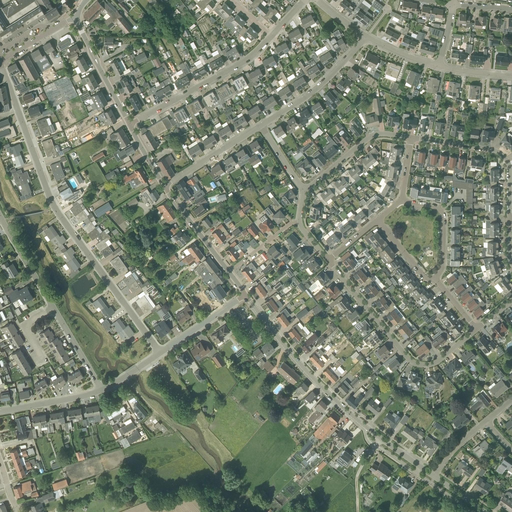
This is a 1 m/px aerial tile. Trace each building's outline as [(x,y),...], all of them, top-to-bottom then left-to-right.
[(40,20),(39,20),(43,17),(43,18),(47,16),(46,14),(43,10),(36,0),(11,0),(9,2),(10,3),(2,8),(1,7),(0,4),(0,32),(6,42),(9,40),(9,39),(12,37),(13,37),(19,33),(23,30),(23,31),(29,27),(29,26),(33,24),(33,25),(40,20)] [(56,12),(53,7),(48,0),(36,0),(43,10),(46,14),(47,16),(50,20),(51,21),(59,16),(56,12)] [(69,0),(65,0),(66,0),(63,3),(60,1),(56,5),(56,6),(61,14),(62,15),(67,9),(68,9),(73,4),(69,0)] [(115,12),(104,0),(103,0),(100,3),(97,1),(83,15),(90,22),(100,13),(106,19),(115,12)] [(203,9),(207,6),(210,10),(215,4),(213,2),(214,1),(212,0),(206,0),(199,7),(202,9),(203,9)] [(259,12),(264,6),(267,3),(263,0),(257,0),(252,6),(256,10),(257,9),(259,12)] [(359,0),(357,3),(353,0),(350,0),(345,8),(350,12),(356,5),(358,7),(362,2),(363,0),(359,0)] [(381,10),(384,6),(375,0),(373,2),(379,6),(378,8),(381,10)] [(127,13),(130,10),(125,5),(121,1),(120,2),(120,1),(118,3),(122,7),(127,13)] [(409,11),(410,2),(403,1),(402,6),(400,6),(400,9),(409,11)] [(369,8),(365,4),(362,2),(358,7),(360,8),(354,15),(360,19),(367,10),(369,8)] [(418,12),(418,9),(416,8),(417,3),(410,2),(409,11),(418,12)] [(228,6),(224,3),(221,7),(218,5),(214,10),(216,12),(218,9),(222,13),(229,6),(228,6)] [(59,16),(61,14),(56,6),(53,7),(56,12),(59,16)] [(227,21),(231,16),(229,14),(233,10),(229,7),(229,6),(222,13),(226,17),(224,19),(227,21)] [(267,9),(264,6),(259,12),(261,14),(261,15),(265,18),(273,9),(271,7),(269,7),(267,9)] [(427,19),(429,7),(422,6),(421,11),(419,11),(419,14),(427,16),(427,19)] [(435,17),(436,8),(429,7),(427,19),(429,19),(429,16),(435,17)] [(272,24),(278,18),(274,15),(278,12),(277,11),(275,8),(273,9),(265,18),(269,22),(270,22),(272,24)] [(443,10),(436,9),(436,8),(435,17),(440,18),(444,18),(444,15),(442,15),(443,10)] [(369,23),(372,20),(370,18),(372,15),(367,10),(360,19),(365,24),(367,21),(369,23)] [(132,28),(117,11),(115,12),(106,19),(105,21),(110,28),(117,22),(126,33),(132,28)] [(469,23),(470,16),(466,16),(466,14),(459,13),(459,18),(458,18),(457,25),(461,26),(462,22),(469,23)] [(241,18),(237,14),(233,18),(231,16),(227,21),(229,23),(231,21),(235,25),(241,18)] [(312,16),(311,14),(306,17),(310,24),(312,27),(320,23),(315,15),(312,16)] [(482,24),(486,25),(486,16),(479,15),(478,21),(475,21),(475,23),(474,28),(481,28),(482,24)] [(308,32),(305,27),(310,24),(306,17),(300,19),(305,27),(302,29),(305,34),(308,32)] [(501,26),(501,18),(494,17),(493,22),(490,21),(489,29),(496,30),(497,26),(501,26)] [(511,17),(511,18),(511,19),(508,19),(508,22),(504,21),(502,32),(507,33),(507,30),(511,30),(511,17)] [(239,33),(244,28),(242,26),(245,22),(241,18),(242,18),(241,18),(235,25),(231,29),(234,31),(235,29),(239,33)] [(383,34),(389,37),(395,28),(388,25),(383,34)] [(254,30),(250,26),(246,30),(244,28),(239,33),(246,39),(248,36),(254,30),(254,29),(254,30)] [(401,43),(407,45),(411,36),(406,34),(409,28),(408,27),(406,26),(404,28),(402,34),(404,35),(401,43)] [(402,27),(400,31),(395,28),(389,37),(395,40),(400,33),(402,34),(404,28),(402,27)] [(300,30),(298,28),(293,30),(297,38),(303,35),(302,35),(303,35),(305,34),(302,29),(300,30)] [(254,38),(258,33),(254,30),(248,36),(252,40),(248,44),(251,46),(256,40),(254,38)] [(292,41),(297,38),(293,30),(288,33),(292,41)] [(425,37),(426,34),(422,32),(421,35),(419,41),(422,42),(419,50),(426,52),(428,42),(423,40),(424,36),(425,37)] [(341,48),(346,45),(343,39),(346,38),(342,33),(340,34),(342,37),(337,40),(341,48)] [(419,41),(421,35),(418,34),(417,34),(416,38),(411,36),(407,45),(414,48),(416,41),(415,41),(416,40),(419,41)] [(109,46),(118,46),(118,41),(113,41),(113,38),(105,37),(105,44),(109,44),(109,46)] [(71,43),(68,38),(58,44),(59,46),(60,49),(58,50),(59,52),(76,42),(75,43),(74,42),(74,41),(71,43)] [(332,43),(330,41),(329,41),(327,42),(330,47),(333,46),(336,51),(341,48),(337,40),(332,43)] [(432,54),(435,43),(429,41),(428,42),(426,52),(432,54)] [(57,54),(50,42),(43,46),(47,52),(50,51),(51,53),(50,53),(52,57),(57,54)] [(235,57),(240,54),(237,49),(240,48),(236,42),(233,43),(234,44),(235,46),(233,47),(230,49),(235,57)] [(287,44),(286,42),(280,44),(285,52),(290,49),(292,48),(289,43),(287,44)] [(76,56),(74,53),(80,50),(77,44),(69,48),(71,51),(68,53),(70,58),(72,58),(76,56)] [(218,66),(224,63),(220,55),(223,54),(221,51),(218,44),(215,45),(219,53),(213,56),(215,60),(218,66)] [(279,61),(282,60),(279,55),(285,52),(280,44),(275,47),(279,54),(276,56),(279,61)] [(230,49),(228,45),(226,47),(225,49),(224,49),(221,51),(223,54),(225,57),(227,55),(230,60),(235,57),(230,49)] [(41,54),(38,48),(31,53),(46,78),(50,76),(44,65),(49,62),(44,52),(41,54)] [(328,51),(327,49),(322,51),(324,54),(329,61),(334,58),(329,51),(328,51)] [(168,50),(163,53),(166,58),(171,55),(168,50)] [(317,55),(317,54),(315,56),(318,61),(320,59),(324,65),(329,61),(324,54),(322,51),(317,55)] [(138,63),(147,58),(144,52),(135,57),(138,63)] [(114,69),(120,65),(119,62),(122,60),(121,58),(123,57),(122,53),(115,57),(117,59),(111,63),(114,69)] [(373,57),(372,56),(372,55),(367,53),(365,58),(363,57),(359,65),(367,69),(369,66),(370,66),(374,68),(379,58),(374,55),(373,57)] [(79,58),(77,55),(78,55),(78,54),(76,56),(72,58),(73,61),(76,60),(79,66),(86,62),(83,56),(79,58)] [(38,76),(39,76),(28,55),(19,60),(21,63),(27,75),(29,77),(30,80),(38,76)] [(201,75),(207,72),(203,65),(206,63),(203,58),(201,55),(199,56),(202,62),(196,66),(201,75)] [(274,57),(273,55),(267,58),(272,65),(277,63),(277,62),(279,61),(276,56),(274,57)] [(511,62),(511,61),(511,55),(509,55),(508,57),(496,55),(495,63),(501,64),(501,63),(504,64),(504,65),(508,66),(508,62),(511,62)] [(207,59),(206,56),(203,58),(206,63),(208,62),(212,69),(218,66),(215,60),(213,56),(207,59)] [(266,67),(263,68),(266,74),(268,72),(269,72),(266,68),(272,65),(267,58),(262,61),(266,67)] [(316,74),(321,71),(316,64),(316,63),(315,61),(310,64),(316,74)] [(9,75),(15,85),(18,90),(19,90),(20,94),(30,90),(28,86),(25,87),(22,89),(19,83),(22,82),(25,80),(25,79),(23,76),(19,68),(21,67),(19,64),(17,65),(16,62),(15,63),(16,63),(8,67),(11,74),(9,75)] [(82,71),(89,68),(86,62),(79,66),(82,71)] [(179,65),(183,73),(179,75),(184,85),(190,82),(186,74),(189,73),(184,64),(183,62),(179,65)] [(395,65),(388,62),(391,63),(387,74),(397,78),(399,72),(398,72),(400,66),(397,65),(396,64),(395,65)] [(190,69),(187,63),(184,64),(189,73),(191,71),(195,79),(201,75),(196,66),(190,69)] [(310,64),(305,67),(302,69),(305,74),(308,72),(311,78),(316,74),(310,64)] [(127,69),(126,67),(122,69),(120,65),(114,69),(117,75),(123,71),(125,74),(131,71),(130,70),(133,69),(132,67),(127,69)] [(168,70),(165,65),(163,66),(169,78),(172,76),(169,70),(168,70)] [(261,70),(259,67),(254,70),(258,78),(263,75),(266,74),(263,68),(261,70)] [(357,71),(352,68),(347,74),(354,79),(357,76),(360,78),(365,72),(359,68),(357,71)] [(296,76),(298,79),(302,86),(307,83),(303,76),(305,74),(302,69),(301,69),(300,71),(301,73),(296,76)] [(256,82),(255,80),(258,78),(254,70),(249,73),(250,76),(247,77),(250,82),(252,86),(255,85),(256,86),(258,84),(257,82),(256,82)] [(415,72),(410,70),(406,81),(416,85),(418,80),(417,79),(419,74),(416,72),(415,71),(415,72)] [(131,77),(130,75),(132,74),(131,71),(125,74),(126,77),(120,80),(123,86),(130,83),(134,81),(132,77),(131,77)] [(88,83),(95,79),(92,73),(85,77),(88,83)] [(53,107),(59,104),(78,95),(68,74),(43,87),(53,107)] [(169,78),(172,84),(175,82),(178,88),(184,85),(179,75),(178,74),(175,76),(175,75),(172,76),(169,78)] [(245,79),(242,75),(237,77),(243,87),(244,89),(249,87),(249,88),(252,86),(250,82),(247,77),(247,76),(246,76),(247,78),(245,79)] [(288,81),(285,76),(283,77),(286,82),(281,86),(283,88),(287,96),(292,93),(289,87),(292,86),(288,81)] [(302,86),(298,79),(296,76),(288,81),(292,86),(294,84),(297,89),(302,86)] [(243,87),(237,77),(233,80),(234,83),(232,84),(235,91),(236,93),(237,94),(245,90),(244,89),(243,87)] [(351,82),(346,77),(343,80),(341,79),(336,85),(345,91),(351,82)] [(436,81),(436,78),(429,77),(429,79),(428,78),(428,79),(429,80),(428,81),(427,80),(426,81),(426,83),(426,84),(428,84),(427,86),(428,86),(427,90),(436,93),(438,82),(436,81)] [(169,85),(172,84),(169,78),(163,81),(166,86),(162,88),(166,95),(172,91),(169,85)] [(88,90),(91,89),(98,85),(95,79),(88,83),(85,85),(88,90)] [(136,87),(135,85),(136,84),(134,81),(130,83),(123,86),(126,92),(133,89),(134,92),(140,89),(138,86),(136,87)] [(453,82),(449,81),(447,93),(457,95),(459,84),(460,84),(460,83),(454,82),(453,82)] [(229,85),(227,83),(223,85),(228,95),(229,98),(230,98),(231,98),(232,95),(236,93),(235,91),(232,84),(229,85)] [(156,85),(151,88),(149,88),(150,90),(152,93),(153,95),(156,93),(159,99),(166,95),(162,88),(160,84),(156,86),(156,85)] [(273,91),(269,84),(267,86),(273,95),(268,98),(272,105),(277,102),(274,97),(277,95),(273,90),(273,91)] [(217,92),(223,103),(223,102),(226,101),(225,100),(229,98),(228,95),(223,85),(218,88),(219,91),(217,92)] [(474,86),(470,85),(468,100),(475,101),(475,98),(478,98),(479,92),(478,92),(479,86),(475,86),(475,85),(474,85),(474,86)] [(9,103),(5,86),(0,86),(0,104),(0,105),(1,104),(2,112),(10,110),(8,103),(9,103)] [(287,96),(283,88),(278,91),(275,87),(272,88),(273,90),(277,95),(279,94),(282,99),(287,96)] [(495,100),(499,100),(500,88),(490,87),(490,92),(488,92),(488,94),(490,95),(489,103),(494,104),(495,100)] [(142,99),(139,93),(140,89),(134,92),(136,94),(129,98),(133,104),(142,99)] [(410,99),(416,101),(419,91),(414,89),(412,95),(410,99)] [(338,100),(329,90),(329,91),(330,91),(327,94),(327,93),(324,95),(328,100),(325,102),(331,110),(337,105),(335,103),(338,100)] [(105,97),(101,91),(91,97),(89,94),(81,98),(82,101),(85,100),(89,98),(89,99),(92,98),(94,102),(105,97)] [(214,94),(213,91),(208,93),(213,103),(217,100),(220,104),(222,103),(223,103),(217,92),(214,94)] [(34,92),(32,93),(23,96),(23,97),(23,98),(24,100),(25,100),(26,103),(28,102),(29,106),(41,101),(39,97),(38,96),(37,96),(36,92),(34,92)] [(215,107),(213,103),(208,93),(203,96),(205,99),(202,100),(206,107),(208,111),(215,107)] [(94,102),(97,108),(100,106),(108,102),(105,97),(94,102)] [(261,98),(258,100),(262,105),(264,103),(267,108),(272,105),(268,98),(263,101),(261,98)] [(136,110),(145,104),(142,99),(133,104),(136,110)] [(199,102),(198,99),(193,101),(198,111),(206,107),(202,100),(199,102)] [(257,115),(262,112),(259,106),(262,105),(258,100),(256,101),(257,104),(253,107),(257,115)] [(199,113),(198,111),(193,101),(188,104),(191,110),(189,111),(187,108),(191,115),(197,127),(201,126),(199,123),(195,116),(199,113)] [(324,110),(319,101),(312,105),(313,108),(311,110),(310,108),(312,112),(314,116),(316,118),(319,116),(318,114),(324,110)] [(41,111),(38,105),(28,109),(31,118),(34,116),(35,119),(48,114),(47,110),(43,111),(43,110),(41,111)] [(184,110),(183,107),(178,110),(183,119),(191,115),(187,108),(184,110)] [(257,115),(253,107),(248,110),(246,108),(243,109),(246,114),(249,113),(252,118),(257,115)] [(103,112),(101,114),(104,119),(114,114),(111,108),(103,112)] [(310,113),(307,108),(300,113),(302,116),(298,118),(299,119),(302,125),(308,121),(307,120),(312,117),(314,116),(312,112),(310,113)] [(243,126),(248,122),(244,116),(246,114),(243,109),(241,111),(243,115),(238,118),(243,126)] [(178,127),(181,125),(185,123),(183,119),(178,110),(173,112),(175,115),(172,116),(178,127)] [(363,111),(359,113),(363,123),(367,122),(365,116),(364,113),(363,111)] [(389,113),(389,115),(388,115),(387,124),(394,125),(394,124),(398,125),(399,117),(396,116),(395,116),(395,114),(395,113),(393,111),(392,111),(390,112),(389,113)] [(379,124),(376,113),(365,116),(367,122),(368,127),(379,124)] [(412,119),(408,119),(409,114),(403,113),(402,119),(404,119),(403,127),(411,128),(411,127),(415,127),(417,119),(412,118),(412,119)] [(107,125),(110,124),(117,120),(114,114),(104,119),(107,125)] [(501,129),(505,120),(506,116),(500,115),(496,127),(501,129)] [(153,137),(173,126),(167,116),(146,129),(146,128),(145,128),(144,127),(142,129),(141,130),(141,131),(142,132),(143,134),(141,135),(148,146),(151,143),(153,142),(154,143),(156,142),(153,137)] [(433,124),(434,117),(427,116),(426,120),(421,119),(419,129),(427,130),(428,123),(433,124)] [(450,127),(451,121),(451,117),(448,116),(447,120),(446,123),(436,122),(435,132),(443,133),(444,127),(450,127)] [(296,121),(294,117),(287,121),(289,124),(286,127),(290,133),(295,130),(293,127),(298,124),(299,127),(302,125),(299,119),(296,121)] [(356,136),(363,130),(358,125),(361,123),(357,117),(351,122),(353,124),(350,127),(356,136)] [(39,129),(49,125),(46,118),(37,121),(39,129)] [(243,126),(238,118),(233,121),(232,118),(229,120),(232,125),(235,124),(238,129),(243,126)] [(11,129),(10,124),(8,119),(0,121),(0,136),(5,135),(7,139),(17,135),(14,128),(11,129)] [(229,120),(227,122),(228,124),(223,128),(228,135),(233,132),(230,127),(232,125),(229,120)] [(463,134),(464,127),(459,126),(459,125),(452,124),(451,134),(458,135),(458,132),(460,132),(460,133),(463,134)] [(42,136),(52,133),(49,125),(39,129),(42,136)] [(223,128),(221,125),(216,128),(215,125),(212,127),(214,129),(214,130),(217,135),(220,133),(223,138),(228,135),(223,128)] [(278,142),(283,139),(280,135),(285,132),(280,125),(274,129),(277,134),(274,136),(278,142)] [(493,139),(494,131),(491,131),(492,126),(485,125),(482,139),(490,140),(490,139),(493,139)] [(314,139),(322,131),(318,127),(310,135),(314,139)] [(118,146),(119,149),(130,142),(122,128),(114,133),(110,135),(113,141),(115,140),(118,146)] [(477,137),(478,130),(469,128),(469,132),(471,132),(470,137),(474,138),(474,137),(477,137)] [(213,144),(218,141),(215,136),(217,135),(214,130),(211,131),(213,134),(208,137),(213,144)] [(351,140),(345,132),(343,130),(342,130),(338,133),(333,137),(337,142),(340,139),(345,145),(351,140)] [(511,134),(509,132),(507,135),(506,134),(501,140),(504,142),(503,144),(504,145),(506,146),(506,147),(507,147),(511,150),(511,148),(511,134)] [(213,144),(208,137),(207,134),(202,138),(201,137),(199,139),(202,144),(204,142),(208,148),(213,144)] [(44,149),(54,146),(51,138),(42,142),(44,149)] [(198,154),(203,151),(199,146),(202,144),(199,139),(196,141),(198,143),(193,146),(198,154)] [(256,154),(253,156),(257,163),(260,161),(260,159),(263,157),(259,152),(263,150),(257,140),(250,144),(256,154)] [(159,144),(157,141),(156,142),(154,143),(153,142),(151,143),(148,146),(150,150),(159,144)] [(329,158),(338,151),(335,148),(338,146),(334,141),(331,143),(332,145),(327,149),(328,150),(325,152),(329,158)] [(10,146),(9,143),(4,145),(5,148),(7,148),(10,155),(13,154),(15,156),(20,154),(19,151),(22,150),(20,143),(11,147),(11,146),(10,146)] [(402,154),(402,150),(402,149),(402,148),(397,147),(397,144),(391,143),(390,152),(402,154)] [(121,159),(136,151),(132,144),(118,153),(120,157),(121,159)] [(63,150),(60,151),(56,153),(54,146),(44,149),(47,157),(56,153),(58,153),(59,155),(64,154),(63,150)] [(193,157),(198,154),(193,146),(188,149),(186,147),(184,148),(187,153),(189,152),(193,157)] [(366,156),(372,164),(376,160),(377,160),(376,160),(379,158),(376,154),(379,152),(374,147),(368,152),(368,153),(369,154),(366,156)] [(246,152),(243,148),(237,152),(237,153),(234,155),(235,156),(238,161),(245,157),(246,158),(250,156),(247,152),(246,152)] [(424,152),(423,150),(421,150),(420,151),(419,151),(418,156),(415,155),(413,164),(423,166),(424,160),(425,159),(425,158),(424,156),(425,152),(424,152)] [(95,162),(105,156),(103,151),(92,158),(95,162)] [(321,154),(318,151),(312,155),(314,158),(312,160),(317,166),(320,164),(320,165),(326,160),(321,154)] [(390,152),(389,157),(388,161),(395,162),(395,158),(400,159),(400,157),(401,158),(402,154),(390,152)] [(435,167),(435,166),(437,159),(437,154),(436,153),(435,152),(434,152),(432,153),(431,153),(430,158),(427,157),(426,166),(435,167)] [(15,167),(24,164),(20,154),(15,156),(15,157),(12,158),(15,167)] [(442,164),(445,165),(446,160),(447,155),(445,155),(444,154),(443,154),(442,154),(441,154),(440,159),(437,159),(435,166),(441,167),(442,166),(442,164)] [(172,163),(168,155),(165,157),(157,162),(167,179),(175,174),(169,165),(172,163)] [(455,156),(454,155),(452,155),(451,156),(450,156),(449,161),(446,160),(445,165),(444,171),(447,172),(448,171),(448,169),(454,170),(455,162),(456,157),(455,156)] [(238,161),(235,156),(233,157),(231,156),(225,160),(228,165),(224,167),(228,173),(235,169),(232,165),(238,161)] [(250,158),(249,159),(249,160),(253,165),(257,163),(253,156),(250,158)] [(372,164),(366,156),(362,160),(361,158),(358,160),(367,171),(369,169),(368,167),(372,164)] [(464,158),(463,157),(462,156),(460,157),(459,157),(458,162),(455,162),(454,170),(454,172),(458,173),(460,171),(463,172),(464,168),(465,158),(464,158)] [(304,174),(310,169),(309,167),(312,165),(307,158),(303,162),(303,163),(296,169),(300,174),(303,172),(304,174)] [(475,158),(471,158),(471,160),(468,159),(466,169),(470,169),(470,170),(475,171),(476,167),(477,159),(475,159),(475,158)] [(479,159),(477,159),(476,167),(481,168),(480,172),(484,172),(485,162),(482,162),(482,160),(479,159)] [(364,173),(367,171),(358,160),(355,163),(357,164),(352,168),(358,175),(362,172),(364,173)] [(388,161),(388,165),(389,167),(390,167),(390,170),(399,171),(399,167),(399,166),(394,165),(395,162),(388,161)] [(53,173),(62,169),(60,162),(50,165),(53,173)] [(215,179),(220,177),(225,173),(219,163),(212,168),(213,171),(211,172),(215,179)] [(490,174),(498,174),(499,169),(496,169),(496,165),(490,165),(490,174)] [(135,178),(138,176),(137,174),(144,170),(142,167),(135,171),(135,172),(129,175),(128,176),(127,175),(123,177),(124,179),(123,179),(126,183),(133,179),(135,178)] [(358,175),(352,168),(348,171),(347,169),(344,172),(353,182),(356,180),(354,178),(358,175)] [(56,180),(65,177),(62,169),(53,173),(56,180)] [(273,174),(269,177),(275,186),(283,182),(281,179),(280,177),(283,175),(279,169),(272,173),(273,174)] [(398,175),(399,171),(390,170),(386,169),(385,175),(386,175),(386,178),(392,180),(392,176),(397,177),(397,175),(398,175)] [(142,183),(149,179),(144,170),(137,174),(138,176),(135,178),(133,179),(137,185),(142,182),(142,183)] [(105,176),(108,181),(117,176),(114,171),(105,176)] [(22,184),(28,182),(26,179),(29,178),(27,172),(18,175),(22,184)] [(345,187),(349,183),(350,185),(353,182),(344,172),(341,174),(343,176),(339,179),(345,187)] [(496,180),(498,180),(498,174),(490,174),(490,183),(496,183),(496,180)] [(181,192),(188,187),(187,185),(191,183),(192,185),(196,182),(193,177),(185,182),(183,180),(176,184),(181,192)] [(384,181),(386,183),(383,187),(392,192),(394,188),(393,188),(394,187),(389,184),(392,180),(386,178),(384,181)] [(345,187),(339,179),(334,183),(333,181),(330,183),(339,194),(342,191),(340,190),(345,187)] [(67,183),(65,181),(62,183),(63,185),(58,188),(60,192),(59,192),(59,193),(60,192),(61,194),(60,194),(61,195),(63,198),(65,199),(66,200),(69,200),(72,201),(75,200),(77,199),(79,197),(81,195),(82,192),(80,189),(77,191),(73,192),(71,189),(69,186),(69,187),(67,183)] [(23,195),(31,192),(28,182),(22,184),(19,186),(23,195)] [(335,194),(336,196),(339,194),(330,183),(327,185),(329,187),(325,191),(330,198),(335,194)] [(496,187),(496,183),(490,183),(486,183),(486,192),(490,192),(498,192),(498,187),(496,187)] [(188,187),(181,192),(186,199),(193,194),(190,190),(194,188),(192,185),(191,185),(188,187)] [(390,196),(392,192),(383,187),(381,192),(379,191),(377,194),(382,198),(384,194),(388,197),(389,195),(390,196)] [(150,193),(147,189),(147,188),(141,192),(147,201),(149,200),(152,205),(156,202),(154,199),(160,196),(155,189),(150,193)] [(296,196),(291,190),(288,192),(282,197),(287,204),(292,200),(291,199),(296,196)] [(316,195),(317,196),(321,201),(325,205),(328,203),(328,204),(332,200),(330,198),(325,191),(320,194),(319,192),(316,195)] [(490,192),(486,192),(485,201),(496,201),(496,198),(498,198),(498,192),(490,192)] [(382,198),(377,194),(373,197),(371,197),(369,199),(372,202),(377,209),(381,207),(380,206),(381,205),(378,201),(382,198)] [(202,204),(207,201),(204,196),(195,201),(197,204),(199,206),(194,210),(198,216),(206,210),(202,204)] [(278,207),(280,205),(280,204),(274,196),(271,198),(278,207)] [(75,216),(83,210),(79,204),(84,201),(82,197),(76,201),(78,203),(70,209),(75,216)] [(136,198),(128,203),(131,207),(139,202),(136,198)] [(241,208),(245,205),(240,199),(236,201),(241,208)] [(372,202),(369,199),(366,202),(365,203),(363,205),(363,206),(367,211),(370,208),(373,212),(374,211),(374,212),(377,209),(372,202)] [(159,216),(162,214),(167,222),(177,216),(166,201),(160,205),(157,207),(159,211),(157,213),(159,216)] [(496,201),(485,201),(485,210),(490,210),(498,210),(498,205),(496,205),(496,201)] [(109,202),(94,211),(98,217),(113,208),(109,202)] [(267,206),(263,210),(267,215),(271,212),(267,206)] [(367,211),(363,206),(360,208),(362,210),(358,213),(363,221),(367,218),(366,217),(368,216),(364,213),(367,211)] [(280,209),(274,214),(270,217),(272,220),(274,218),(278,223),(285,216),(280,209)] [(86,214),(83,210),(75,216),(80,222),(88,217),(89,219),(93,216),(91,212),(89,214),(87,215),(86,214)] [(496,216),(498,216),(498,210),(490,210),(490,219),(496,219),(496,216)] [(363,221),(358,213),(356,215),(355,214),(353,214),(349,217),(353,222),(356,220),(359,224),(360,223),(361,223),(363,221)] [(208,219),(212,216),(210,214),(206,217),(206,216),(202,220),(207,227),(212,224),(213,226),(219,221),(216,217),(210,222),(208,219)] [(268,219),(265,215),(259,219),(262,223),(259,226),(264,232),(269,228),(269,229),(274,226),(268,218),(268,219)] [(88,233),(96,227),(94,225),(97,223),(94,220),(96,219),(93,216),(89,219),(91,221),(83,227),(88,233)] [(346,219),(348,221),(344,225),(350,232),(353,229),(352,229),(354,228),(350,224),(353,222),(349,217),(346,219)] [(496,219),(490,219),(486,219),(486,228),(498,228),(498,223),(496,223),(496,219)] [(350,232),(344,225),(341,222),(337,225),(338,226),(335,228),(339,233),(342,231),(345,235),(346,234),(347,235),(350,232)] [(219,237),(223,234),(227,231),(222,224),(216,228),(218,229),(212,233),(216,238),(219,236),(219,237)] [(254,236),(258,232),(252,224),(247,228),(254,236)] [(53,237),(58,234),(52,225),(44,231),(50,239),(53,237)] [(102,237),(106,234),(104,231),(104,230),(102,231),(101,230),(99,232),(96,227),(88,233),(92,240),(100,235),(102,237)] [(235,236),(241,232),(238,228),(232,232),(235,236)] [(332,231),(334,233),(330,236),(336,244),(339,241),(339,240),(340,239),(337,235),(339,233),(335,228),(332,231)] [(498,228),(486,228),(486,233),(483,233),(483,237),(494,237),(494,234),(498,234),(498,228)] [(181,235),(178,231),(171,238),(174,242),(179,238),(181,240),(177,242),(181,246),(184,244),(183,243),(190,237),(188,234),(186,235),(184,232),(181,235)] [(226,240),(231,236),(227,231),(223,234),(219,237),(219,236),(216,238),(219,243),(225,239),(226,240)] [(380,236),(377,231),(372,235),(371,232),(371,231),(364,238),(366,240),(367,239),(370,244),(380,236)] [(61,236),(58,233),(58,234),(53,237),(50,239),(54,244),(56,242),(59,246),(66,240),(62,235),(61,236)] [(109,235),(107,233),(106,234),(102,237),(103,239),(96,245),(100,251),(109,245),(106,241),(111,237),(109,235)] [(330,236),(327,233),(323,237),(324,238),(321,240),(325,245),(328,243),(331,246),(332,246),(333,246),(336,244),(330,236)] [(295,237),(292,234),(286,239),(292,246),(289,249),(292,252),(298,248),(296,245),(300,242),(295,236),(295,237)] [(377,250),(382,246),(380,244),(384,240),(380,236),(370,244),(376,251),(377,250)] [(252,247),(258,244),(253,238),(248,242),(252,247)] [(493,239),(485,239),(485,242),(487,242),(487,247),(498,247),(498,242),(492,242),(492,239),(493,239)] [(233,254),(238,250),(243,247),(245,245),(242,241),(237,244),(235,241),(230,245),(231,247),(226,251),(229,256),(232,253),(233,254)] [(182,267),(185,264),(188,262),(195,256),(196,255),(194,254),(200,250),(194,243),(187,248),(192,254),(189,257),(188,256),(179,263),(182,267)] [(105,258),(113,252),(109,245),(100,251),(105,258)] [(158,256),(166,250),(162,245),(155,251),(158,256)] [(267,250),(273,257),(279,252),(274,245),(267,250)] [(392,250),(388,245),(384,248),(382,246),(377,250),(379,252),(378,253),(381,258),(384,255),(392,250)] [(66,263),(70,261),(75,257),(72,254),(75,252),(71,247),(63,252),(67,257),(64,259),(67,263),(66,263)] [(498,253),(498,247),(487,247),(487,251),(485,251),(485,256),(492,256),(492,253),(498,253)] [(302,252),(299,249),(301,248),(300,248),(293,254),(298,260),(302,257),(304,260),(311,255),(306,249),(302,252)] [(204,255),(200,250),(194,254),(196,255),(195,256),(188,262),(185,264),(186,265),(189,263),(190,265),(197,260),(199,259),(201,262),(206,258),(204,255)] [(232,253),(229,256),(233,260),(236,258),(238,256),(239,257),(239,258),(245,254),(244,253),(242,250),(240,253),(238,250),(233,254),(232,253)] [(391,258),(395,254),(392,250),(384,255),(388,260),(386,261),(388,264),(389,263),(393,260),(391,258)] [(350,254),(349,251),(344,255),(346,258),(342,261),(346,265),(355,257),(352,253),(350,254)] [(115,268),(123,262),(118,256),(110,261),(115,268)] [(220,284),(226,279),(222,273),(209,256),(208,256),(206,258),(201,262),(199,264),(195,269),(200,273),(212,289),(220,283),(220,284)] [(73,271),(81,265),(75,257),(70,261),(66,263),(71,270),(72,269),(73,271)] [(363,257),(358,260),(355,257),(346,265),(349,269),(353,266),(355,269),(363,262),(365,260),(363,257)] [(492,262),(491,259),(493,259),(492,257),(483,259),(485,264),(484,265),(486,270),(500,265),(498,260),(492,262)] [(398,260),(396,258),(393,260),(389,263),(392,266),(389,267),(393,272),(395,270),(401,265),(403,264),(399,259),(398,260)] [(320,266),(314,259),(310,263),(307,260),(302,264),(305,268),(311,274),(313,272),(320,266)] [(12,263),(9,265),(7,262),(1,265),(4,271),(6,269),(11,277),(18,273),(16,269),(15,269),(14,267),(15,267),(12,263)] [(119,274),(128,269),(123,262),(115,268),(119,274)] [(252,272),(249,268),(253,265),(251,262),(246,266),(247,267),(241,271),(245,276),(248,274),(249,275),(252,272)] [(357,279),(364,273),(367,270),(363,266),(366,265),(363,262),(355,269),(357,271),(353,274),(357,279)] [(265,274),(272,267),(270,265),(263,271),(265,274)] [(403,267),(401,265),(395,270),(397,272),(395,274),(398,279),(401,277),(407,272),(409,270),(405,266),(403,267)] [(496,275),(496,273),(502,270),(500,265),(486,270),(485,270),(487,277),(489,278),(498,275),(496,275)] [(255,278),(260,274),(262,272),(261,271),(263,269),(260,266),(252,272),(249,275),(248,274),(245,276),(249,281),(254,277),(255,278)] [(289,277),(293,274),(288,268),(285,271),(289,277)] [(326,275),(322,271),(316,276),(319,279),(318,279),(324,286),(331,280),(326,273),(325,273),(327,275),(326,275)] [(461,274),(459,276),(455,271),(452,274),(453,275),(448,278),(446,280),(447,281),(446,281),(448,283),(449,283),(449,284),(451,282),(454,286),(464,278),(462,275),(461,274)] [(409,274),(407,272),(401,277),(403,279),(401,281),(404,286),(406,284),(413,279),(414,277),(411,273),(409,274)] [(128,286),(136,280),(131,273),(123,279),(128,286)] [(367,277),(364,273),(357,279),(360,283),(364,280),(366,283),(371,279),(369,276),(367,277)] [(368,292),(375,286),(378,284),(374,280),(376,279),(374,276),(371,279),(366,283),(368,285),(364,288),(368,292)] [(510,280),(506,276),(501,280),(501,279),(501,280),(499,278),(501,277),(500,277),(494,282),(496,284),(498,283),(501,287),(510,280)] [(132,292),(140,286),(143,284),(138,278),(136,280),(128,286),(132,292)] [(466,289),(463,285),(467,282),(466,280),(464,278),(454,286),(457,289),(455,291),(456,292),(455,292),(457,294),(458,294),(458,295),(460,293),(466,289)] [(257,292),(266,285),(263,281),(264,281),(262,279),(261,280),(257,283),(258,284),(254,287),(257,292)] [(413,279),(406,284),(408,287),(406,288),(410,293),(418,286),(420,284),(416,280),(415,281),(413,279)] [(510,290),(508,288),(511,285),(511,282),(510,280),(501,287),(503,289),(501,291),(505,295),(511,290),(510,290)] [(146,285),(141,288),(143,291),(151,285),(148,281),(145,283),(146,285)] [(276,290),(282,285),(280,282),(273,287),(275,290),(276,290)] [(226,293),(220,284),(220,283),(212,289),(213,289),(217,295),(216,296),(219,301),(224,298),(223,296),(226,293)] [(332,283),(326,288),(328,291),(328,292),(333,297),(334,298),(338,295),(337,294),(340,291),(336,285),(335,286),(332,283)] [(146,294),(154,288),(152,285),(151,285),(143,291),(146,294)] [(269,289),(266,286),(267,285),(266,285),(257,292),(261,297),(266,294),(273,290),(271,287),(269,289)] [(466,301),(472,296),(469,293),(473,289),(470,285),(466,289),(460,293),(462,296),(460,297),(462,299),(461,300),(463,302),(464,301),(464,302),(466,301)] [(377,296),(382,292),(380,289),(379,291),(375,286),(368,292),(371,297),(375,294),(377,296)] [(420,288),(418,286),(410,293),(416,300),(426,291),(422,287),(420,288)] [(13,302),(17,299),(21,305),(23,303),(33,298),(30,293),(29,294),(25,287),(17,292),(16,290),(14,291),(10,293),(8,295),(13,302)] [(317,301),(322,297),(324,295),(322,291),(319,293),(314,297),(317,301)] [(426,291),(416,300),(418,302),(420,300),(424,305),(426,303),(432,298),(434,296),(430,292),(429,293),(426,291)] [(277,301),(279,299),(276,295),(278,294),(276,292),(272,295),(269,298),(270,299),(265,302),(269,307),(274,303),(277,301)] [(384,294),(382,292),(377,296),(379,299),(376,302),(379,306),(390,297),(387,293),(386,293),(384,294)] [(480,302),(477,298),(479,296),(476,293),(472,296),(466,301),(469,304),(467,306),(468,306),(467,307),(469,309),(470,309),(472,308),(478,304),(480,302)] [(140,307),(149,301),(144,295),(136,301),(140,307)] [(343,298),(341,295),(330,304),(332,307),(335,304),(336,304),(337,303),(343,310),(350,305),(348,302),(349,301),(345,296),(343,298)] [(101,309),(106,306),(100,297),(93,303),(97,308),(96,309),(98,311),(101,309)] [(388,310),(393,306),(395,304),(389,298),(390,297),(379,306),(383,310),(386,307),(388,310)] [(430,304),(433,308),(441,302),(440,299),(439,300),(437,298),(434,300),(432,298),(426,303),(428,305),(430,304)] [(484,311),(481,307),(485,304),(482,300),(480,302),(478,304),(472,308),(474,311),(473,312),(474,314),(475,316),(476,316),(476,317),(484,311)] [(145,314),(153,308),(149,301),(140,307),(145,314)] [(278,309),(281,307),(277,301),(274,303),(269,307),(273,312),(277,308),(278,309)] [(433,308),(437,313),(440,310),(445,307),(443,305),(443,304),(441,302),(433,308)] [(317,314),(322,309),(323,309),(319,304),(312,309),(317,314)] [(187,319),(191,316),(188,312),(192,310),(188,305),(185,308),(185,309),(176,315),(178,318),(177,318),(178,320),(179,319),(181,323),(186,319),(187,319)] [(108,308),(106,306),(101,309),(107,318),(115,312),(111,307),(108,308)] [(163,315),(168,311),(164,306),(159,310),(163,315)] [(390,320),(397,314),(394,310),(395,308),(393,306),(388,310),(390,312),(387,315),(390,320)] [(354,310),(351,307),(344,313),(346,316),(347,315),(350,318),(350,319),(352,321),(353,320),(353,321),(359,316),(359,314),(356,309),(354,310)] [(326,312),(323,309),(322,310),(322,309),(317,314),(318,314),(318,315),(321,318),(326,313),(325,313),(326,312)] [(417,318),(423,314),(421,309),(414,313),(417,318)] [(280,322),(286,317),(283,314),(286,312),(284,310),(280,312),(281,313),(277,317),(280,322)] [(451,313),(449,311),(445,314),(442,317),(445,322),(454,315),(452,313),(451,313)] [(401,318),(397,314),(390,320),(394,324),(397,321),(399,323),(404,319),(402,317),(401,318)] [(451,329),(455,325),(454,323),(457,320),(455,318),(456,317),(454,315),(445,322),(447,324),(445,326),(447,328),(448,328),(449,330),(451,329)] [(292,321),(295,319),(293,317),(289,321),(286,317),(280,322),(284,327),(289,323),(289,324),(293,321),(292,321)] [(401,333),(409,327),(405,323),(409,320),(406,318),(404,319),(399,323),(402,326),(398,329),(401,333)] [(118,333),(126,327),(120,319),(112,324),(118,333)] [(368,323),(365,319),(360,323),(359,321),(360,321),(361,321),(360,320),(354,325),(358,329),(360,327),(362,330),(360,332),(363,336),(365,334),(372,329),(368,324),(368,323)] [(171,330),(163,320),(158,324),(154,326),(153,325),(157,331),(158,332),(161,336),(166,332),(167,333),(171,330)] [(459,322),(455,325),(451,329),(455,333),(456,332),(458,331),(463,327),(461,325),(459,322)] [(12,324),(11,323),(2,328),(5,333),(15,327),(13,323),(12,324)] [(297,332),(301,329),(297,324),(297,323),(292,327),(292,328),(288,332),(292,337),(297,332)] [(499,326),(499,325),(499,326),(497,327),(496,326),(492,329),(495,333),(494,334),(497,338),(497,337),(499,340),(503,338),(503,336),(501,334),(507,329),(502,323),(499,326)] [(127,339),(134,333),(128,325),(126,327),(118,333),(121,337),(124,335),(127,339)] [(221,340),(224,338),(223,337),(229,332),(225,325),(217,331),(211,336),(214,340),(215,340),(217,343),(219,345),(222,343),(223,341),(221,340)] [(8,338),(17,333),(16,332),(17,331),(15,327),(5,333),(8,338)] [(415,333),(413,330),(412,332),(409,327),(401,333),(405,337),(409,334),(411,337),(415,333)] [(50,331),(48,328),(39,334),(41,337),(40,338),(41,340),(53,333),(51,331),(50,331)] [(301,339),(304,336),(304,335),(305,334),(304,333),(305,332),(302,328),(301,329),(297,332),(292,337),(296,341),(300,338),(301,339)] [(306,353),(312,348),(312,347),(314,345),(313,343),(319,337),(315,332),(305,341),(306,342),(302,346),(304,348),(302,349),(306,353)] [(18,334),(17,333),(8,338),(11,344),(21,337),(19,334),(18,334)] [(54,339),(53,336),(54,335),(53,333),(41,340),(42,342),(43,341),(45,344),(57,337),(54,339)] [(373,336),(370,333),(363,339),(367,343),(367,344),(368,344),(369,344),(370,344),(371,343),(374,346),(381,341),(379,338),(379,337),(376,333),(373,336)] [(446,341),(441,334),(438,336),(436,334),(434,335),(442,345),(444,344),(443,343),(446,341)] [(319,344),(326,338),(323,335),(316,342),(319,344)] [(440,347),(442,345),(434,335),(432,337),(434,339),(431,341),(437,348),(440,346),(440,347)] [(14,349),(23,343),(22,342),(23,341),(21,337),(11,344),(14,349)] [(59,340),(57,337),(45,344),(48,343),(50,346),(49,347),(50,349),(61,342),(60,340),(59,340)] [(488,344),(483,337),(480,339),(477,342),(479,345),(479,348),(481,348),(485,353),(490,349),(491,350),(496,346),(492,341),(488,344)] [(428,342),(426,339),(423,341),(422,341),(419,344),(420,346),(426,353),(430,350),(427,346),(429,344),(428,342)] [(265,357),(275,349),(269,341),(262,347),(264,350),(261,351),(258,348),(253,352),(258,357),(263,353),(265,357)] [(54,353),(63,348),(61,345),(63,344),(61,342),(50,349),(51,350),(52,350),(54,353)] [(204,356),(211,351),(207,345),(203,347),(200,342),(196,345),(197,346),(191,350),(196,358),(203,354),(204,356)] [(421,357),(426,353),(420,346),(418,344),(413,348),(415,350),(416,350),(421,357)] [(382,361),(389,355),(387,353),(390,351),(384,345),(377,350),(378,351),(381,355),(379,357),(382,361)] [(65,351),(63,348),(54,353),(56,356),(55,357),(56,359),(67,352),(66,350),(65,351)] [(314,362),(321,356),(324,354),(327,351),(326,349),(323,352),(320,348),(317,351),(316,351),(309,357),(314,362)] [(476,356),(469,348),(465,351),(465,352),(464,353),(463,353),(462,353),(464,355),(461,357),(467,365),(470,362),(469,361),(476,356)] [(31,368),(20,349),(12,354),(15,359),(25,375),(32,370),(31,368)] [(326,357),(331,352),(328,349),(327,351),(324,354),(321,356),(314,362),(320,368),(327,360),(326,358),(325,359),(323,357),(325,355),(326,357)] [(355,351),(350,356),(353,359),(358,354),(359,354),(356,351),(355,351)] [(60,364),(69,358),(68,355),(69,355),(67,352),(56,359),(57,361),(58,360),(60,364)] [(185,368),(192,363),(184,353),(178,357),(179,360),(173,364),(177,371),(184,367),(185,368)] [(219,367),(225,362),(218,353),(212,357),(219,367)] [(259,369),(261,368),(260,367),(265,362),(262,358),(257,363),(257,364),(255,366),(259,369)] [(390,358),(384,363),(387,367),(389,366),(393,371),(401,364),(396,358),(393,360),(390,358)] [(453,373),(458,370),(461,367),(455,359),(444,369),(446,371),(446,373),(447,373),(450,376),(453,373)] [(269,372),(274,366),(268,360),(261,368),(262,369),(264,367),(269,372)] [(289,379),(294,383),(300,376),(283,362),(278,369),(289,379)] [(374,366),(373,367),(372,368),(374,371),(375,371),(382,365),(380,363),(375,367),(374,366)] [(328,377),(332,372),(329,369),(332,366),(330,365),(323,371),(328,377)] [(337,368),(335,370),(332,372),(328,377),(333,382),(342,374),(337,368)] [(200,382),(206,378),(200,369),(194,373),(200,382)] [(79,381),(82,380),(80,378),(83,377),(79,370),(74,373),(79,381)] [(409,374),(407,380),(406,379),(400,377),(397,386),(403,388),(405,382),(413,385),(413,386),(418,388),(420,384),(419,383),(421,378),(416,376),(417,373),(411,371),(410,374),(409,374)] [(442,384),(440,372),(436,373),(435,373),(434,374),(434,373),(433,373),(433,374),(432,374),(432,377),(429,377),(430,378),(426,379),(427,386),(431,386),(434,385),(435,387),(436,387),(437,388),(438,387),(439,386),(439,384),(442,384)] [(79,381),(74,373),(69,376),(68,374),(66,375),(69,381),(71,379),(73,382),(76,381),(77,383),(79,381)] [(63,377),(62,375),(57,378),(62,386),(65,385),(63,383),(66,382),(67,382),(69,381),(66,375),(63,377)] [(62,386),(57,378),(52,381),(49,376),(47,377),(52,384),(54,383),(56,387),(59,386),(60,388),(62,386)] [(363,378),(360,376),(358,378),(357,377),(350,383),(354,387),(363,378)] [(49,386),(52,384),(47,377),(42,380),(40,381),(45,390),(47,389),(46,387),(48,385),(49,386)] [(503,391),(508,387),(501,379),(490,389),(496,397),(497,397),(496,396),(503,390),(503,391)] [(43,391),(45,390),(40,381),(34,384),(36,387),(34,389),(37,395),(40,393),(39,391),(41,389),(43,391)] [(23,391),(23,388),(25,387),(24,382),(17,384),(20,398),(24,397),(33,396),(32,396),(31,390),(29,390),(23,391)] [(303,392),(308,387),(303,382),(298,387),(295,390),(297,393),(300,390),(303,392)] [(346,387),(342,383),(338,387),(344,393),(348,389),(351,386),(349,384),(346,387)] [(6,392),(5,387),(5,385),(0,387),(0,399),(1,399),(1,400),(10,398),(9,391),(6,392)] [(375,390),(371,386),(372,386),(366,392),(364,390),(362,392),(361,394),(360,393),(349,404),(354,408),(359,402),(358,402),(363,396),(367,400),(375,390)] [(361,394),(362,392),(358,389),(352,396),(350,394),(345,400),(349,404),(360,393),(361,394)] [(394,390),(390,395),(395,400),(399,395),(394,390)] [(310,410),(317,402),(313,399),(316,397),(310,392),(304,399),(308,402),(305,406),(310,410)] [(484,407),(489,403),(481,393),(476,398),(478,400),(471,406),(476,411),(482,405),(484,407)] [(387,408),(390,405),(392,401),(393,400),(389,397),(383,405),(387,408)] [(376,413),(381,407),(371,399),(366,405),(371,410),(372,410),(376,413)] [(321,400),(317,404),(317,405),(314,407),(317,410),(308,420),(312,423),(317,418),(318,419),(322,415),(320,413),(327,406),(321,400)] [(138,402),(134,405),(136,408),(134,409),(140,417),(142,415),(144,417),(148,414),(138,402)] [(463,405),(461,402),(457,405),(459,408),(460,407),(465,413),(468,410),(463,404),(463,405)] [(101,420),(100,413),(99,410),(98,405),(92,406),(94,418),(95,421),(101,420)] [(88,419),(85,419),(86,425),(90,425),(88,419),(94,418),(92,406),(86,407),(88,419)] [(114,420),(122,416),(120,412),(125,409),(123,406),(110,413),(114,420)] [(83,420),(82,416),(81,408),(74,409),(77,421),(79,420),(82,420),(83,426),(86,425),(85,419),(83,420)] [(77,421),(74,409),(68,410),(69,418),(73,418),(74,421),(77,421)] [(104,410),(99,410),(100,413),(102,412),(107,421),(110,420),(108,417),(107,414),(104,409),(104,410)] [(65,423),(64,419),(63,411),(57,412),(59,424),(61,424),(64,423),(66,431),(69,431),(69,429),(68,422),(65,423)] [(321,440),(323,438),(336,423),(335,422),(340,417),(333,411),(313,434),(318,439),(319,438),(321,440)] [(59,424),(57,412),(50,414),(52,421),(55,421),(56,425),(59,424)] [(395,418),(388,413),(384,418),(388,421),(387,422),(390,424),(394,427),(401,417),(397,415),(395,418)] [(405,414),(399,422),(402,424),(407,417),(405,414)] [(469,420),(464,414),(461,416),(459,414),(455,417),(457,419),(454,422),(458,428),(465,422),(465,423),(469,420)] [(45,415),(39,416),(41,427),(47,426),(48,432),(51,432),(50,426),(47,426),(45,415)] [(30,422),(29,416),(15,419),(18,429),(25,427),(23,422),(27,421),(27,423),(30,422)] [(35,429),(41,427),(39,416),(32,417),(34,425),(35,428),(32,429),(32,430),(33,438),(34,438),(37,438),(35,429)] [(126,425),(121,428),(119,429),(122,434),(124,433),(125,433),(136,427),(133,421),(132,421),(131,418),(124,422),(126,425)] [(412,431),(406,426),(401,432),(408,437),(410,438),(409,439),(413,442),(418,436),(421,438),(424,433),(420,429),(419,431),(415,428),(412,431)] [(442,426),(439,430),(445,435),(448,430),(442,426)] [(26,431),(25,427),(18,429),(19,430),(17,431),(19,439),(27,437),(28,440),(33,438),(32,430),(26,431)] [(132,435),(127,438),(130,444),(141,437),(138,432),(137,430),(131,433),(132,435)] [(343,433),(340,431),(334,437),(343,445),(350,437),(344,431),(343,433)] [(433,443),(426,438),(421,444),(426,447),(426,448),(427,447),(429,449),(427,452),(431,455),(438,445),(434,442),(433,443)] [(303,456),(312,446),(311,445),(313,443),(309,439),(298,451),(303,456)] [(490,446),(485,439),(479,444),(478,444),(479,445),(474,449),(474,448),(473,449),(482,459),(486,456),(483,452),(490,446)] [(116,442),(103,445),(105,452),(118,448),(116,442)] [(12,458),(34,450),(33,447),(22,451),(22,452),(18,453),(16,449),(10,451),(12,458)] [(312,449),(303,459),(308,463),(317,454),(312,449)] [(24,457),(35,453),(34,450),(12,458),(15,464),(21,462),(20,458),(24,456),(24,457)] [(351,455),(344,450),(338,458),(347,465),(351,460),(352,460),(349,458),(351,455)] [(97,457),(97,460),(90,461),(91,468),(101,466),(99,456),(97,457)] [(511,467),(511,466),(511,464),(504,459),(496,470),(502,473),(507,467),(509,468),(508,469),(511,472),(511,467)] [(318,472),(327,464),(323,460),(317,466),(318,468),(316,470),(318,472)] [(17,470),(23,468),(22,465),(21,462),(15,464),(17,470)] [(387,467),(381,462),(378,466),(374,463),(370,468),(380,476),(381,475),(385,478),(391,471),(387,468),(387,467)] [(474,471),(466,465),(461,462),(458,465),(459,465),(457,468),(457,467),(456,468),(457,468),(456,469),(455,469),(461,473),(463,471),(464,472),(470,476),(474,471)] [(482,467),(478,473),(482,476),(487,470),(482,467)] [(26,474),(24,470),(23,468),(17,470),(19,476),(26,474)] [(403,479),(399,476),(392,487),(397,490),(399,486),(404,490),(404,491),(407,493),(413,485),(403,478),(403,479)] [(485,494),(492,485),(480,477),(474,486),(485,494)] [(55,490),(68,485),(66,479),(52,483),(55,490)] [(13,488),(16,497),(32,491),(32,490),(36,489),(34,483),(32,484),(30,481),(21,484),(21,485),(13,488)] [(305,497),(310,492),(306,487),(301,493),(305,497)] [(53,491),(42,495),(45,502),(55,499),(53,491)] [(511,511),(511,501),(510,500),(511,498),(511,496),(511,493),(511,492),(510,492),(509,491),(508,491),(507,492),(506,492),(506,493),(502,499),(505,501),(502,505),(511,511)] [(32,511),(43,511),(40,502),(30,506),(32,511)]
